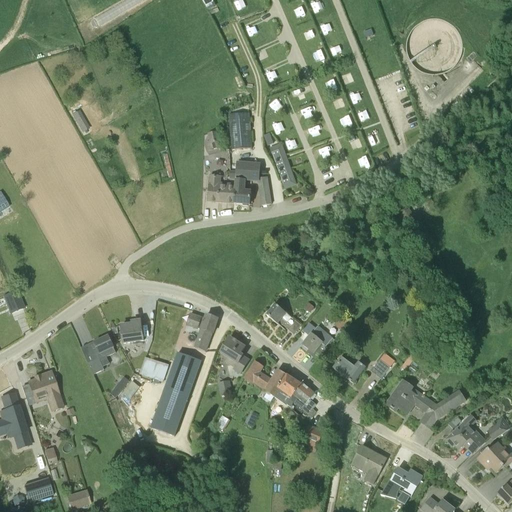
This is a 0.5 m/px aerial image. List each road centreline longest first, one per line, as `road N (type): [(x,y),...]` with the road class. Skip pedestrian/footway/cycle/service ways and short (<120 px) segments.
road 1 (residential): [(433,460),(343,411),(193,295),(119,286)]
road 2 (residential): [(0,359),(119,286)]
